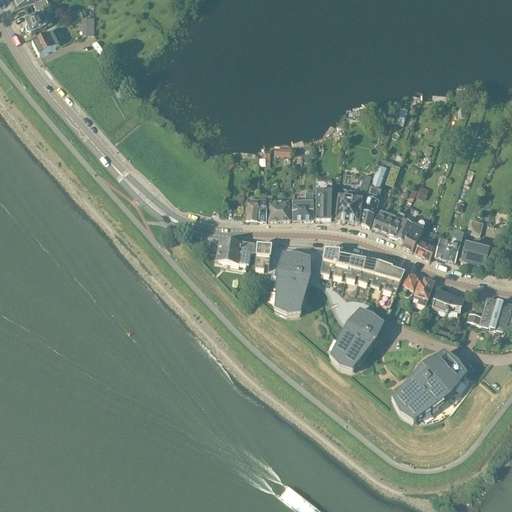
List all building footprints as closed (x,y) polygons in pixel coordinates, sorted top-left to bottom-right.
[(13,0),(17,9),(40,0),(13,0)] [(45,1),(33,6),(36,14),(43,12),(42,11),(48,9),(45,1)] [(30,37),(51,28),(45,14),(25,23),(26,28),(25,31),(26,35),(30,36),(30,37)] [(83,20),(83,37),(93,37),(93,20),(83,20)] [(32,46),(38,58),(59,48),(51,33),(35,42),(36,43),(32,46)] [(402,128),(408,113),(401,110),(395,126),(402,128)] [(432,150),(425,147),(422,153),(429,157),(432,150)] [(378,168),(368,196),(379,200),(383,187),(385,188),(385,187),(393,189),(399,170),(392,168),(390,173),(378,168)] [(366,194),(371,180),(364,178),(359,191),(366,194)] [(415,199),(424,203),(429,192),(420,188),(418,193),(417,196),(415,199)] [(415,200),(415,199),(417,196),(418,193),(411,190),(408,197),(415,200)] [(339,192),(335,223),(358,227),(362,202),(364,202),(365,195),(339,192)] [(316,195),(315,224),(319,224),(331,224),(331,195),(316,195)] [(260,197),(260,203),(258,225),(266,225),(266,210),(265,210),(266,197),(260,197)] [(291,206),(292,224),(313,224),(313,200),(306,200),(306,197),(296,197),(296,206),(291,206)] [(367,200),(363,214),(373,217),(378,204),(367,200)] [(246,207),(245,207),(244,224),(258,225),(260,203),(247,202),(246,207)] [(456,204),(454,213),(461,215),(463,206),(456,204)] [(267,208),(268,225),(290,224),(289,207),(269,208),(268,208),(267,208)] [(378,218),(372,230),(387,238),(394,220),(380,213),(378,218)] [(363,214),(360,228),(369,231),(373,217),(363,214)] [(394,220),(387,238),(394,241),(403,223),(395,220),(394,220)] [(403,223),(394,241),(403,245),(412,227),(412,228),(403,223)] [(470,223),(466,236),(479,240),(483,226),(470,223)] [(412,227),(403,245),(401,250),(411,256),(423,232),(412,227)] [(436,236),(429,233),(426,240),(434,243),(436,236)] [(450,246),(445,264),(455,266),(463,237),(453,234),(450,246)] [(439,243),(434,261),(437,261),(445,264),(450,246),(439,243)] [(240,247),(220,244),(217,265),(231,267),(231,268),(230,269),(246,272),(246,269),(248,269),(250,256),(254,256),(254,248),(241,246),(240,247)] [(435,252),(420,244),(413,257),(429,264),(435,252)] [(465,247),(460,266),(484,272),(489,253),(465,247)] [(256,248),(255,272),(264,273),(264,268),(268,268),(271,249),(256,248)] [(334,274),(339,255),(334,254),(334,253),(324,252),(320,277),(329,279),(330,274),(334,274)] [(346,277),(352,258),(339,255),(334,274),(332,279),(341,281),(342,276),(346,277)] [(300,319),(309,287),(310,280),(310,260),(296,256),(282,256),(276,275),(276,282),(274,315),(287,320),(300,319)] [(359,280),(366,261),(352,258),(346,277),(345,282),(354,284),(356,279),(359,280)] [(371,284),(379,266),(374,264),(374,263),(366,261),(359,280),(358,284),(366,288),(368,283),(371,284)] [(384,288),(391,270),(379,266),(371,284),(370,289),(378,292),(380,287),(384,288)] [(397,293),(405,275),(391,270),(384,288),(382,293),(391,296),(393,292),(397,293)] [(407,291),(413,294),(418,281),(406,276),(400,292),(405,294),(407,291)] [(418,289),(413,302),(418,303),(417,307),(424,310),(425,310),(433,289),(434,286),(433,285),(430,284),(427,283),(424,282),(423,284),(420,284),(419,288),(418,289)] [(449,299),(449,295),(438,294),(438,295),(437,295),(431,312),(447,318),(446,319),(455,322),(457,316),(459,317),(461,304),(449,299)] [(511,319),(509,319),(511,309),(511,308),(487,301),(479,330),(490,333),(490,334),(491,335),(493,334),(504,337),(505,332),(510,333),(511,327),(511,319)] [(346,327),(329,363),(339,372),(352,376),(376,345),(384,326),(373,317),(360,311),(346,327)] [(469,317),(466,325),(478,329),(481,320),(469,317)] [(449,344),(453,330),(450,332),(441,329),(438,338),(447,342),(449,344)] [(421,371),(394,403),(392,406),(399,420),(413,429),(450,399),(467,377),(457,364),(445,355),(421,371)]
